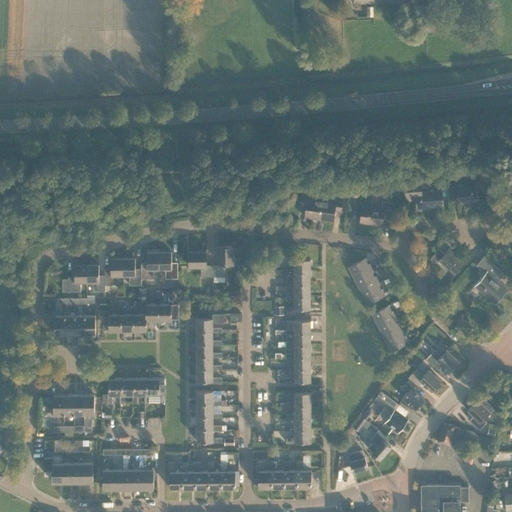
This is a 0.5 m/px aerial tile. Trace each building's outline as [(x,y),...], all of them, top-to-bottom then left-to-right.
[(363,0),(363,2),(417,1),(417,30),(435,30),(434,1),(421,1),(421,0),(363,0)] [(440,167),(440,172),(441,186),(448,185),(447,167),(440,167)] [(350,194),(359,195),(360,182),(351,180),(350,194)] [(430,205),(443,204),(442,190),(422,191),(421,181),(406,182),(407,198),(416,198),(417,209),(430,208),(430,205)] [(459,202),(479,200),(478,184),(458,186),(458,183),(451,184),(452,198),(459,197),(459,202)] [(306,216),(320,218),(323,198),(313,196),(313,192),(302,191),(301,204),(307,205),(306,216)] [(392,224),(395,202),(390,201),(391,195),(383,194),(383,200),(382,207),(364,204),(362,220),(377,223),(377,225),(383,226),(384,223),(392,224)] [(323,198),(320,218),(335,219),(336,209),(343,210),(345,196),(334,195),(333,199),(323,198)] [(502,206),(497,201),(490,209),(495,213),(502,206)] [(220,263),(215,263),(215,275),(215,281),(225,281),(225,262),(234,262),(234,244),(220,244),(220,263)] [(455,273),(465,261),(450,248),(445,253),(439,247),(431,257),(437,262),(440,259),(455,273)] [(215,275),(215,263),(208,264),(207,250),(190,250),(190,265),(202,264),(202,275),(215,275)] [(154,268),(160,268),(160,251),(148,251),(148,265),(142,265),(142,271),(142,278),(154,278),(154,268)] [(172,251),(160,251),(160,268),(166,268),(166,277),(179,277),(179,264),(173,264),(172,251)] [(495,301),(507,286),(500,279),(506,272),(485,254),(477,263),(486,271),(476,282),(483,288),(481,289),(495,301)] [(355,278),(372,270),(374,269),(370,262),(368,263),(366,257),(367,256),(367,255),(349,264),(355,278)] [(118,275),(124,275),(124,257),(112,257),(112,271),(106,271),(106,277),(106,284),(118,284),(118,275)] [(137,257),(124,257),(124,275),(130,275),(130,283),(142,283),(142,278),(142,271),(137,271),(137,257)] [(295,270),(312,270),(311,258),(296,258),(296,267),(287,267),(287,272),(295,272),(295,270)] [(81,281),(88,281),(88,263),(76,263),(76,277),(63,277),(63,290),(81,290),(81,281)] [(100,263),(88,263),(88,281),(94,281),(94,289),(106,289),(106,284),(106,277),(100,277),(100,263)] [(312,282),(312,270),(295,270),(295,272),(295,279),(287,279),(287,284),(295,284),(295,282),(312,282)] [(362,290),(378,282),(380,281),(377,275),(375,276),(372,270),(355,278),(362,290)] [(312,294),(312,282),(295,282),(295,284),(295,291),(287,291),(287,296),(295,296),(295,294),(312,294)] [(378,282),(362,290),(368,302),(386,293),(383,287),(381,288),(378,282)] [(147,319),(159,319),(159,303),(161,303),(161,294),(161,289),(157,289),(157,294),(157,303),(147,303),(147,319)] [(159,303),(159,319),(172,318),(172,317),(179,317),(179,302),(174,302),(174,294),(169,294),(169,302),(161,303),(159,303)] [(312,306),(312,294),(295,294),(295,296),(295,303),(287,303),(287,308),(295,308),(295,306),(312,306)] [(144,313),(137,313),(135,313),(135,329),(148,329),(147,319),(147,303),(147,299),(142,299),(142,307),(144,307),(144,313)] [(122,313),(125,313),(125,304),(120,304),(120,313),(110,313),(110,329),(122,329),(122,313)] [(132,313),(125,313),(122,313),(122,329),(135,329),(135,313),(137,313),(137,304),(132,304),(132,313)] [(379,324),(395,316),(397,315),(394,309),(392,310),(389,304),(373,312),(379,324)] [(56,334),(66,334),(66,314),(56,314),(56,334)] [(66,334),(76,333),(76,314),(66,314),(66,334)] [(86,314),(76,314),(76,333),(86,333),(86,314)] [(86,314),(86,333),(97,333),(96,314),(86,314)] [(222,325),(225,325),(225,316),(198,316),(198,329),(214,329),(214,331),(222,331),(222,328),(222,325)] [(385,337),(401,329),(403,328),(400,322),(398,323),(395,316),(379,324),(385,337)] [(295,331),(312,331),(312,318),(295,318),(295,328),(287,328),(287,333),(295,333),(295,331)] [(198,329),(198,341),(214,341),(214,343),(223,343),(223,338),(214,338),(214,331),(214,329),(198,329)] [(401,329),(385,337),(391,349),(409,340),(406,335),(405,335),(401,329)] [(287,340),(287,345),(295,345),(295,343),(312,343),(312,331),(295,331),(295,333),(295,340),(287,340)] [(214,341),(198,341),(198,354),(213,354),(213,356),(223,356),(223,351),(214,351),(214,343),(214,341)] [(295,352),(287,352),(287,357),(295,357),(295,355),(312,355),(312,343),(295,343),(295,345),(295,352)] [(450,370),(460,360),(447,348),(441,354),(435,348),(427,356),(435,364),(439,360),(450,370)] [(198,354),(197,366),(214,366),(214,368),(223,368),(223,363),(214,363),(213,356),(213,354),(198,354)] [(312,367),(312,355),(295,355),(295,357),(295,364),(287,364),(287,369),(295,369),(295,367),(312,367)] [(214,376),(214,368),(214,366),(197,366),(197,379),(213,378),(213,380),(223,380),(223,376),(214,376)] [(311,379),(312,367),(295,367),(295,369),(295,376),(287,376),(287,380),(296,380),(296,379),(311,379)] [(417,367),(410,375),(419,384),(422,381),(432,390),(441,379),(428,368),(424,373),(417,367)] [(415,389),(419,384),(410,375),(409,376),(410,377),(407,381),(406,382),(402,387),(407,392),(403,396),(417,408),(425,398),(415,389)] [(122,393),(122,377),(110,377),(110,393),(108,393),(108,402),(113,402),(113,393),(121,393),(122,393)] [(135,377),(122,377),(122,393),(121,393),(121,402),(125,402),(125,393),(133,393),(133,402),(133,393),(135,393),(135,377)] [(145,402),(145,393),(147,393),(147,377),(135,377),(135,393),(133,393),(133,402),(138,402),(137,393),(145,393),(145,402)] [(160,377),(147,377),(147,393),(145,393),(145,402),(150,402),(150,393),(160,393),(160,401),(166,401),(166,383),(160,383),(160,377)] [(197,389),(197,401),(213,401),(213,403),(222,403),(222,399),(213,399),(213,389),(197,389)] [(288,405),(295,405),(295,403),(311,403),(312,390),(295,390),(295,401),(288,400),(288,405)] [(400,431),(410,418),(397,408),(401,404),(382,390),(376,399),(384,404),(386,405),(379,414),(387,420),(386,421),(400,431)] [(54,413),(65,413),(65,393),(54,394),(54,413)] [(75,393),(65,393),(65,413),(75,413),(75,393)] [(75,413),(85,413),(85,393),(75,393),(75,413)] [(95,393),(85,393),(85,413),(95,413),(95,393)] [(484,418),(490,411),(494,407),(485,397),(480,402),(477,399),(468,409),(474,414),(470,419),(480,428),(487,421),(484,418)] [(213,401),(197,401),(197,414),(213,414),(213,416),(223,416),(223,411),(213,411),(213,403),(213,401)] [(311,415),(311,403),(295,403),(295,405),(295,413),(287,413),(287,417),(295,417),(295,415),(311,415)] [(366,408),(362,414),(367,418),(372,412),(366,408)] [(213,423),(213,416),(213,414),(197,414),(197,426),(214,426),(214,428),(222,428),(222,423),(213,423)] [(287,429),(295,429),(295,427),(311,427),(311,415),(295,415),(295,417),(295,425),(287,425),(287,429)] [(366,419),(361,416),(354,426),(359,430),(366,419)] [(455,444),(459,432),(461,427),(444,422),(437,440),(449,444),(449,442),(455,444)] [(65,435),(65,434),(65,425),(54,425),(54,431),(59,431),(59,435),(65,435)] [(73,431),(75,431),(75,425),(65,425),(65,434),(73,434),(73,431)] [(214,426),(197,426),(197,439),(213,438),(213,440),(223,440),(222,436),(214,436),(214,428),(214,426)] [(311,439),(311,427),(295,427),(295,429),(295,436),(287,436),(287,441),(295,441),(295,439),(311,439)] [(489,427),(487,434),(494,436),(496,429),(489,427)] [(381,457),(382,456),(391,445),(385,439),(384,439),(388,435),(379,428),(376,432),(371,438),(369,437),(364,443),(368,446),(372,450),(373,450),(380,456),(381,457)] [(350,433),(342,445),(349,449),(356,437),(350,433)] [(488,447),(491,438),(479,434),(476,444),(483,446),(483,445),(488,447)] [(74,444),(73,444),(73,450),(83,450),(83,443),(83,439),(74,439),(74,444)] [(368,466),(365,456),(365,455),(364,455),(363,450),(349,454),(353,470),(368,466)] [(297,459),(297,468),(298,468),(298,485),(311,485),(311,468),(301,468),(301,466),(303,466),(303,459),(305,459),(305,453),(301,453),(301,459),(297,459)] [(63,481),(63,462),(54,462),(53,456),(44,456),(44,470),(53,470),(53,481),(63,481)] [(272,468),(271,468),(262,469),(262,466),(264,466),(264,459),(257,459),(257,469),(259,469),(259,486),(272,486),(272,468)] [(271,459),(271,468),(272,468),(272,486),(285,485),(285,468),(284,468),(275,468),(275,466),(277,466),(277,459),(271,459)] [(285,485),(298,485),(298,468),(297,468),(288,468),(288,466),(290,466),(290,459),(283,459),(284,468),(285,468),(285,485)] [(183,469),(182,469),(174,469),(173,466),(176,466),(175,460),(169,460),(169,471),(170,471),(170,487),(183,487),(183,469)] [(182,460),(182,469),(183,469),(183,487),(197,487),(196,469),(195,469),(187,469),(187,466),(188,466),(188,460),(182,460)] [(195,460),(195,469),(196,469),(197,487),(210,486),(209,469),(208,469),(199,469),(199,466),(201,466),(201,460),(195,460)] [(210,486),(222,486),(222,469),(221,469),(212,469),(212,466),(214,466),(214,460),(208,460),(208,469),(209,469),(210,486)] [(222,469),(222,486),(236,486),(236,469),(226,469),(226,466),(227,466),(227,460),(221,460),(221,469),(222,469)] [(73,462),(73,481),(83,481),(83,461),(73,462)] [(93,461),(83,461),(83,481),(93,481),(93,461)] [(73,462),(63,462),(63,481),(73,481),(73,462)] [(114,487),(113,468),(103,468),(104,487),(114,487)] [(114,487),(124,487),(124,468),(113,468),(114,487)] [(134,468),(124,468),(124,487),(134,487),(134,468)] [(144,468),(134,468),(134,487),(144,487),(144,468)] [(144,468),(144,487),(154,487),(154,468),(144,468)] [(459,511),(460,500),(469,500),(469,486),(460,486),(460,484),(452,484),(423,484),(423,511),(459,511)] [(511,509),(511,492),(505,493),(505,497),(496,497),(489,496),(486,511),(498,511),(499,508),(498,508),(498,506),(506,506),(506,510),(511,509)]
